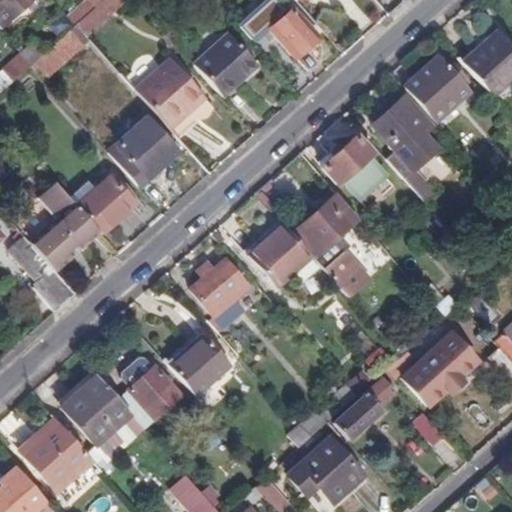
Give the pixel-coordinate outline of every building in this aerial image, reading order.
[(0,0),(0,29),(1,30),(33,0),(0,0)] [(88,0),(70,17),(76,24),(104,0),(88,0)] [(104,0),(76,24),(89,38),(131,0),(104,0)] [(319,36),(294,9),(280,22),(276,18),(284,10),(275,0),(271,0),(242,27),(252,39),(269,24),(272,28),(270,31),(294,58),(319,36)] [(59,40),(76,24),(70,17),(63,10),(46,26),(59,40)] [(91,41),(89,38),(76,24),(59,40),(45,52),(31,64),(47,82),(91,41)] [(461,64),(490,97),(511,77),(511,47),(497,31),(461,64)] [(194,65),(223,98),(260,65),(231,32),(194,65)] [(31,64),(45,52),(32,40),(20,52),(21,53),(31,64)] [(0,91),(31,64),(21,53),(0,73),(0,91)] [(135,90),(170,129),(206,98),(172,59),(135,90)] [(404,90),(433,123),(469,90),(440,59),(404,90)] [(397,175),(425,206),(436,196),(414,172),(436,151),(423,136),(431,128),(414,110),(410,113),(399,102),(371,128),(406,167),(397,175)] [(109,154),(138,187),(175,153),(147,121),(109,154)] [(372,154),(357,137),(322,170),(336,186),(340,183),(355,201),(381,177),(366,159),(372,154)] [(456,163),(464,157),(446,137),(439,144),(456,163)] [(71,198),(102,233),(135,203),(110,175),(95,188),(90,182),(71,198)] [(67,194),(57,183),(43,195),(53,206),(67,194)] [(277,186),(259,202),(269,213),(287,196),(277,186)] [(84,248),(102,233),(71,198),(67,194),(53,206),(61,216),(30,244),(56,273),(74,256),(72,253),(81,245),(84,248)] [(309,256),(347,299),(368,281),(332,242),(357,221),(335,196),(290,236),(309,256)] [(273,288),(309,256),(290,236),(280,225),(245,256),(273,288)] [(55,313),(75,295),(56,273),(30,244),(25,237),(9,252),(38,285),(33,289),(55,313)] [(188,289),(214,318),(211,320),(214,323),(221,332),(225,330),(240,316),(229,303),(246,288),(220,261),(213,268),(206,262),(196,271),(201,277),(188,289)] [(421,292),(434,307),(444,300),(430,285),(421,292)] [(479,297),(470,302),(482,323),(491,318),(479,297)] [(511,325),(493,342),(511,364),(511,325)] [(478,366),(450,335),(400,382),(428,412),(447,394),(450,397),(462,386),(459,383),(478,366)] [(201,338),(167,368),(195,398),(229,368),(201,338)] [(392,348),(401,358),(407,352),(412,348),(403,339),(392,348)] [(507,389),(511,384),(511,364),(493,342),(478,356),(507,389)] [(385,372),(394,382),(415,362),(407,352),(401,358),(385,372)] [(115,400),(129,416),(142,430),(180,396),(153,366),(149,370),(140,360),(134,360),(119,373),(118,381),(126,390),(115,400)] [(347,386),(357,397),(372,384),(362,372),(347,386)] [(115,400),(93,377),(60,407),(94,447),(129,416),(115,400)] [(333,424),(350,442),(382,413),(378,408),(394,392),(383,381),(333,424)] [(312,438),(330,421),(357,397),(347,386),(346,385),(301,426),(312,438)] [(432,448),(444,437),(423,414),(411,424),(432,448)] [(84,456),(47,415),(27,434),(34,443),(21,455),(64,502),(98,472),(84,456)] [(144,432),(142,430),(129,416),(94,447),(84,456),(98,472),(103,477),(112,468),(108,464),(144,432)] [(301,426),(300,425),(282,440),(294,453),(312,438),(301,426)] [(333,503),(364,477),(329,438),(287,475),(304,494),(315,484),(333,503)] [(45,501),(15,468),(0,480),(0,511),(50,511),(43,503),(45,501)] [(189,511),(216,511),(185,477),(170,491),(189,511)] [(250,508),(262,496),(255,488),(242,500),(250,508)]
